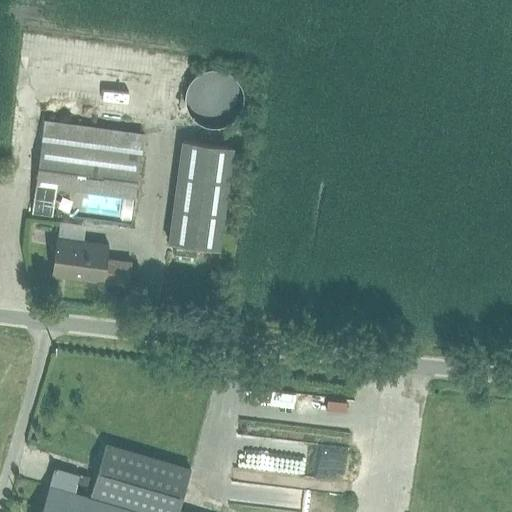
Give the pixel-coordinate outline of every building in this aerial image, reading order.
[(250,95),(250,94),(250,93),(250,92),(250,91),(250,90),(250,89),(250,88),(250,87),(249,86),(249,85),(249,84),(249,83),(248,83),(248,82),(248,81),(247,80),(247,79),(246,78),(246,77),(245,77),(245,76),(244,75),(244,74),(243,74),(243,73),(242,73),(242,72),(241,71),(240,70),(239,70),(239,69),(238,69),(238,68),(237,68),(237,67),(236,67),(235,66),(234,66),(233,65),(232,65),(231,64),(230,64),(229,63),(228,63),(227,63),(227,62),(226,62),(225,62),(224,62),(223,62),(222,62),(221,61),(220,61),(219,61),(218,61),(217,61),(216,61),(215,61),(214,61),(213,61),(213,62),(212,62),(211,62),(210,62),(209,62),(208,62),(208,63),(207,63),(206,63),(205,64),(204,64),(203,65),(202,65),(201,66),(200,66),(199,67),(198,67),(198,68),(197,68),(197,69),(196,69),(195,70),(194,71),(193,72),(193,73),(192,73),(192,74),(191,74),(191,75),(190,76),(190,77),(189,77),(189,78),(188,79),(188,80),(187,81),(187,82),(187,83),(186,83),(186,84),(186,85),(186,86),(185,87),(185,88),(185,89),(185,90),(185,91),(185,92),(185,93),(185,94),(185,95),(185,96),(185,97),(185,98),(185,99),(185,100),(185,101),(186,102),(186,103),(186,104),(186,105),(187,105),(187,106),(187,107),(188,108),(188,109),(188,110),(189,110),(189,111),(190,112),(191,113),(191,114),(192,114),(192,115),(193,116),(193,117),(194,117),(195,118),(195,119),(196,119),(197,120),(198,120),(198,121),(199,121),(200,122),(201,122),(201,123),(202,123),(203,123),(203,124),(204,124),(205,124),(205,125),(206,125),(207,125),(208,126),(209,126),(210,126),(211,126),(212,126),(212,127),(213,127),(214,127),(215,127),(216,127),(217,127),(218,127),(219,127),(220,127),(221,127),(222,127),(223,127),(223,126),(224,126),(225,126),(226,126),(227,126),(228,125),(229,125),(230,125),(230,124),(231,124),(232,124),(232,123),(233,123),(234,123),(234,122),(235,122),(236,121),(237,121),(237,120),(238,120),(239,119),(240,118),(241,117),(242,117),(242,116),(243,115),(243,114),(244,114),(244,113),(245,112),(246,111),(246,110),(247,110),(247,109),(247,108),(248,107),(248,106),(248,105),(249,105),(249,104),(249,103),(249,102),(250,101),(250,100),(250,99),(250,98),(250,97),(250,96),(250,95)] [(140,132),(49,123),(40,213),(132,222),(140,132)] [(236,144),(184,139),(173,242),(224,248),(236,144)] [(78,223),(75,236),(96,241),(99,228),(78,223)] [(50,281),(126,287),(130,247),(53,241),(50,281)] [(92,492),(159,511),(179,511),(181,507),(193,466),(108,440),(97,477),(92,492)] [(354,477),(356,443),(305,441),(304,475),(354,477)] [(97,477),(55,465),(41,511),(198,511),(181,507),(179,511),(159,511),(92,492),(97,477)] [(310,490),(309,506),(353,508),(354,492),(310,490)]
